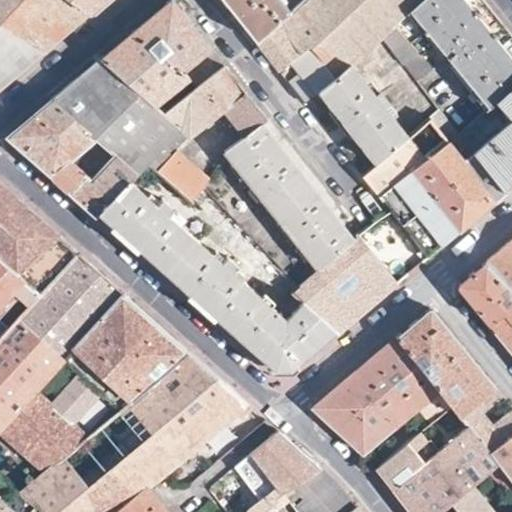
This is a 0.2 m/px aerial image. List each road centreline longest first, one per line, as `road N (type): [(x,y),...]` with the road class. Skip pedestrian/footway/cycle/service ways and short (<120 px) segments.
road 1 (residential): [(0,155),(287,411)]
road 2 (residential): [(430,283),(287,411)]
road 3 (residential): [(143,0),(0,121)]
road 4 (residential): [(287,411),(380,511)]
road 5 (residential): [(511,379),(430,283)]
